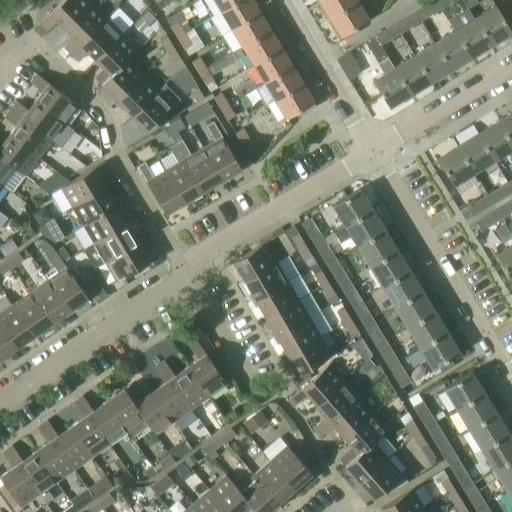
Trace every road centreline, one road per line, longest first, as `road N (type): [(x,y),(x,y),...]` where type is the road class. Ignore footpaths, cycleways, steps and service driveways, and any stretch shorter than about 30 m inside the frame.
road 1 (residential): [(0,68),(30,47),(107,119),(114,162),(182,266)]
road 2 (residential): [(511,383),(372,151)]
road 3 (residential): [(0,405),(159,296),(182,266)]
road 4 (residential): [(182,266),(372,151)]
road 5 (residential): [(372,151),(280,0)]
road 6 (residential): [(372,151),(511,68)]
road 7 (residential): [(250,381),(182,266)]
